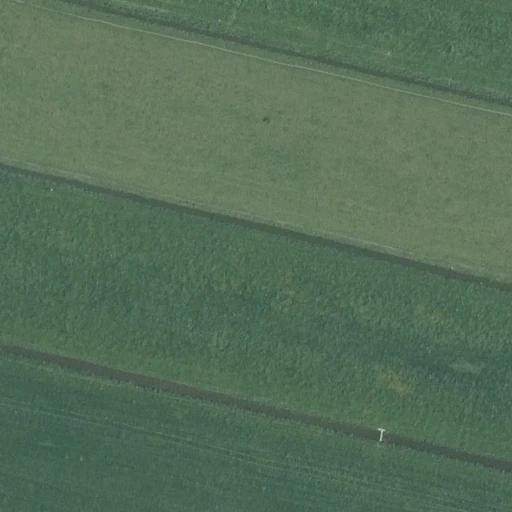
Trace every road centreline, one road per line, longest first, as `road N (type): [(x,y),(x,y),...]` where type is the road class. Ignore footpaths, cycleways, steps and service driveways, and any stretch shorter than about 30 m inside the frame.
road 1 (track): [(0,133),(27,132),(250,64),(511,120)]
road 2 (track): [(313,0),(511,50)]
